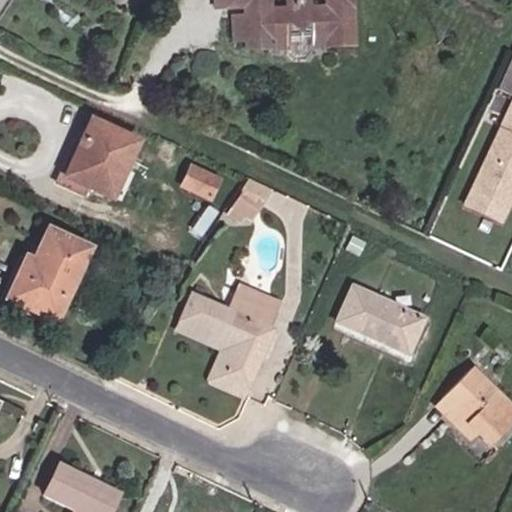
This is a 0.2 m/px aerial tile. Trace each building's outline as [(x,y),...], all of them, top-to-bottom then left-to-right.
[(213,0),(214,14),(227,15),(228,24),(255,26),(256,16),(313,18),(313,28),(339,28),(339,0),(213,0)] [(511,28),(495,63),(511,70),(511,28)] [(511,87),(511,70),(495,63),(489,78),(511,88),(511,87)] [(511,178),(511,110),(508,109),(502,122),(492,118),(462,183),(501,201),(511,178)] [(56,179),(107,201),(135,139),(86,117),(56,179)] [(185,178),(210,191),(219,171),(194,159),(185,178)] [(257,199),(262,187),(253,183),(248,193),(257,199)] [(501,201),(462,183),(456,197),(495,215),(501,201)] [(5,292),(52,313),(86,241),(45,223),(30,254),(24,252),(5,292)] [(275,298),(280,287),(238,270),(233,282),(275,298)] [(411,337),(426,301),(357,271),(342,305),(411,337)] [(271,319),(268,317),(275,298),(233,282),(227,296),(191,283),(180,309),(236,332),(224,365),(248,375),(271,319)] [(224,365),(236,332),(180,309),(175,323),(219,342),(207,372),(243,387),(248,375),(224,365)] [(493,431),(511,411),(511,390),(476,354),(452,377),(456,384),(451,391),(481,420),(493,431)] [(473,427),(481,420),(451,391),(456,384),(452,377),(438,391),(473,427)] [(34,491),(85,511),(90,511),(103,477),(49,453),(34,491)]
